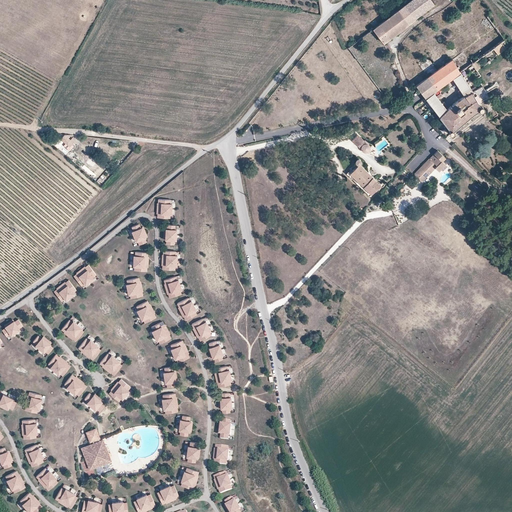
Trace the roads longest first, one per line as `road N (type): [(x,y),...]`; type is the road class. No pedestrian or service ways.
road 1 (unclassified): [(227,141),(285,419),(323,511)]
road 2 (unclassified): [(227,141),(0,310)]
road 3 (unknown): [(21,111),(135,128),(205,150)]
road 4 (unclassified): [(412,109),(227,141)]
road 5 (unclassified): [(349,0),(227,141)]
road 6 (unclassified): [(452,0),(399,42),(395,55),(412,109)]
road 7 (unclassified): [(511,190),(494,189),(412,109)]
